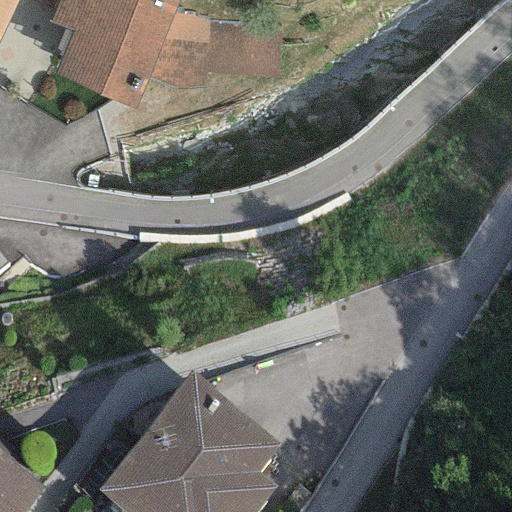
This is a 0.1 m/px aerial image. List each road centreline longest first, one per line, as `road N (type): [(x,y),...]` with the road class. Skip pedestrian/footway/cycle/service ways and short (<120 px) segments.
road 1 (residential): [(0,194),(189,216),(266,203),(346,166),(511,19)]
road 2 (residential): [(511,216),(327,511)]
